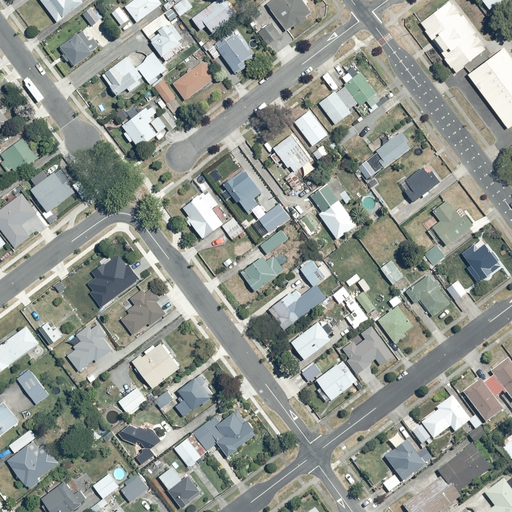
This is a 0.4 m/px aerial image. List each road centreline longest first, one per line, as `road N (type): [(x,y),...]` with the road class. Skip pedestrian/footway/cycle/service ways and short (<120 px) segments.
road 1 (residential): [(314,454),(129,214),(93,224),(0,294)]
road 2 (residential): [(511,305),(314,454)]
road 3 (residential): [(364,16),(511,210)]
road 4 (residential): [(364,16),(179,157)]
road 5 (residential): [(82,139),(0,33)]
